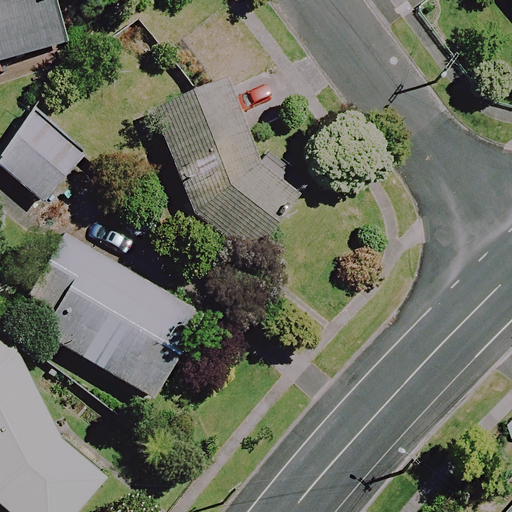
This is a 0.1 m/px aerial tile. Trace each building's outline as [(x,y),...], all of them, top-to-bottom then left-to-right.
[(0,0),(0,68),(65,47),(49,0),(0,0)] [(247,170),(208,85),(135,119),(184,222),(236,262),(296,181),(263,157),(247,170)] [(77,160),(28,116),(0,147),(0,180),(33,209),(77,160)] [(60,244),(23,305),(43,317),(31,337),(144,406),(193,325),(60,244)] [(0,357),(0,511),(77,511),(100,486),(51,447),(16,370),(0,357)]
